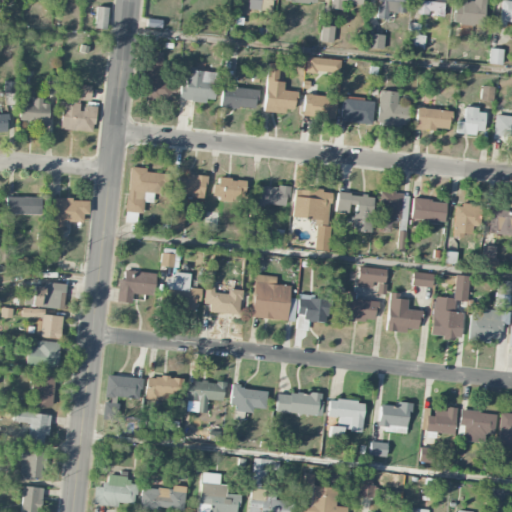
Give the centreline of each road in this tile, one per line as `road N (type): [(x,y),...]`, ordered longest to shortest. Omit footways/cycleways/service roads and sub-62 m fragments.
road 1 (secondary): [(65,511),(122,0)]
road 2 (residential): [(85,334),(511,382)]
road 3 (residential): [(511,175),(108,133)]
